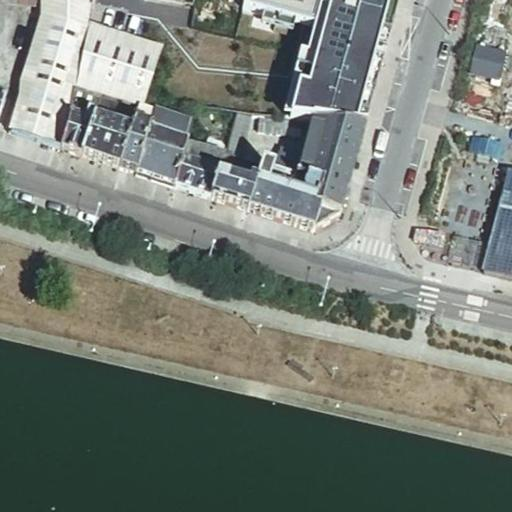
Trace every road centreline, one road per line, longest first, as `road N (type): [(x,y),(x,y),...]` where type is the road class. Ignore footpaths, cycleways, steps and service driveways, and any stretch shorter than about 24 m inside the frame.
road 1 (residential): [(0,166),(354,278)]
road 2 (residential): [(433,0),(354,278)]
road 3 (residential): [(354,278),(511,319)]
